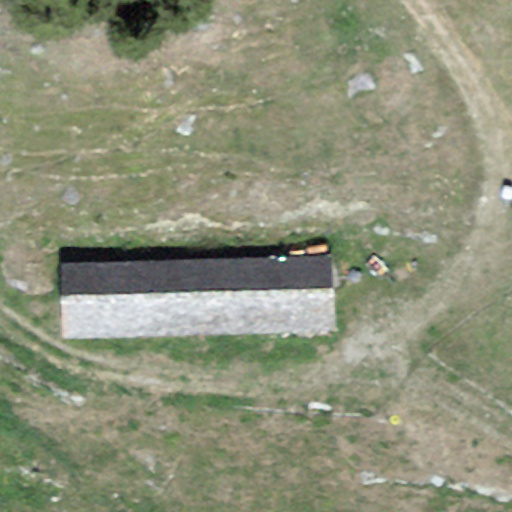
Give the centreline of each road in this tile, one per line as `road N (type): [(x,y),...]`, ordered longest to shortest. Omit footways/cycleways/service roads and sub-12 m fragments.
road 1 (track): [(413,312),(384,357),(338,388),(263,398),(95,381),(33,356),(0,331)]
road 2 (track): [(388,0),(471,97),(488,191),(459,253),(413,312)]
road 3 (track): [(384,357),(511,444)]
